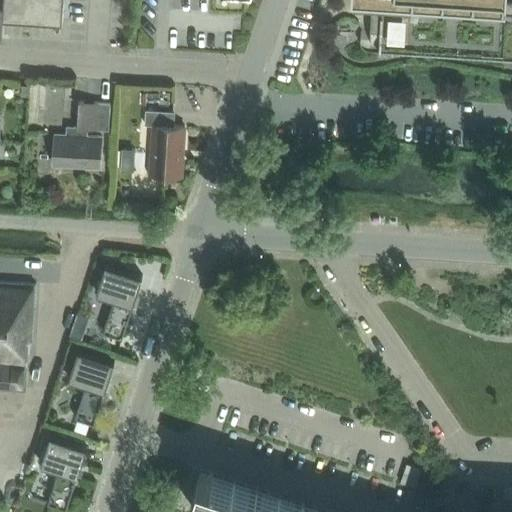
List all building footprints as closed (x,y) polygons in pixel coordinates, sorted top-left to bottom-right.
[(3,0),(3,16),(63,20),(63,0),(3,0)] [(511,0),(351,0),(351,3),(372,4),(370,31),(360,31),(360,39),(360,40),(360,42),(360,43),(360,44),(361,45),(361,46),(362,47),(363,47),(363,48),(364,49),(365,49),(366,49),(367,50),(368,50),(369,50),(370,50),(379,51),(380,51),(381,50),(381,46),(472,52),(511,53),(511,0)] [(21,84),(20,95),(28,96),(29,85),(21,84)] [(54,134),(53,164),(101,166),(102,137),(87,136),(88,128),(109,129),(111,103),(79,101),(78,127),(66,127),(66,135),(54,134)] [(150,173),(182,175),(185,126),(173,125),(174,111),(146,109),(145,124),(153,125),(150,173)] [(133,170),(134,149),(122,149),(121,169),(133,170)] [(96,292),(114,298),(103,331),(122,337),(142,275),(106,263),(96,292)] [(0,387),(25,389),(28,340),(31,340),(35,283),(0,281),(0,387)] [(82,339),(84,333),(72,329),(70,335),(82,339)] [(75,417),(94,423),(115,361),(78,349),(68,378),(86,384),(75,417)] [(47,502),(66,509),(87,446),(50,434),(41,464),(58,469),(47,502)] [(415,488),(421,469),(406,463),(400,482),(415,488)] [(511,511),(502,511),(328,511),(200,470),(194,488),(205,492),(198,511),(511,511)]
